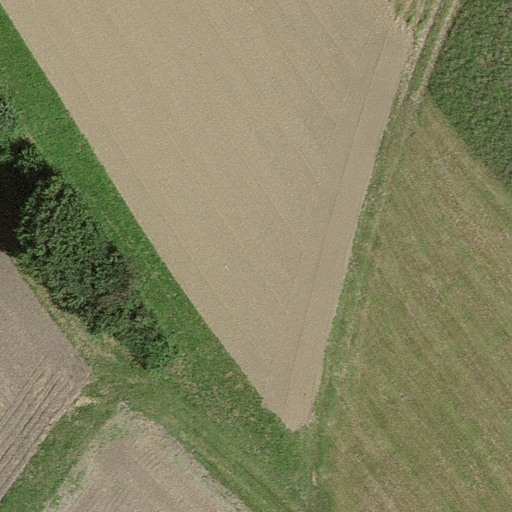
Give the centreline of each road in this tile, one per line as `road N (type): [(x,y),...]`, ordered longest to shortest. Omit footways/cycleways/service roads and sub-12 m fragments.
road 1 (track): [(0,57),(59,151),(313,496)]
road 2 (track): [(437,0),(335,253),(313,496),(324,511)]
